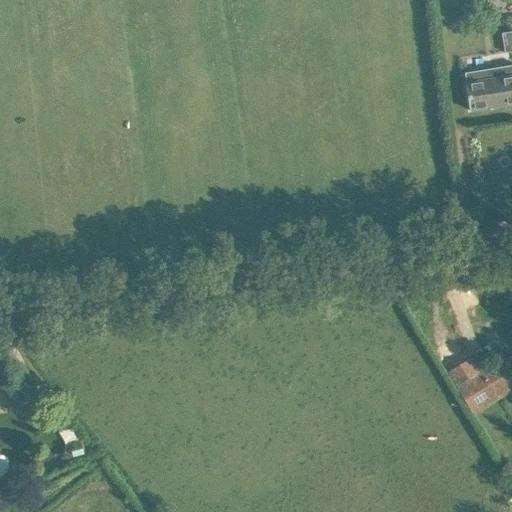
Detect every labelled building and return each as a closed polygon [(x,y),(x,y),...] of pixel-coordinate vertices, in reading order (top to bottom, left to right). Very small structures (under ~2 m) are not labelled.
[(511,31),(502,33),(503,42),(504,52),(511,51),(511,31)] [(511,101),(511,62),(464,71),(470,108),(511,101)] [(511,319),(510,308),(454,316),(460,357),(493,353),(490,336),(511,333),(511,319)] [(468,359),(449,370),(468,402),(474,411),(511,387),(506,378),(495,361),(476,373),(468,359)] [(36,400),(17,389),(9,403),(28,414),(36,400)]
